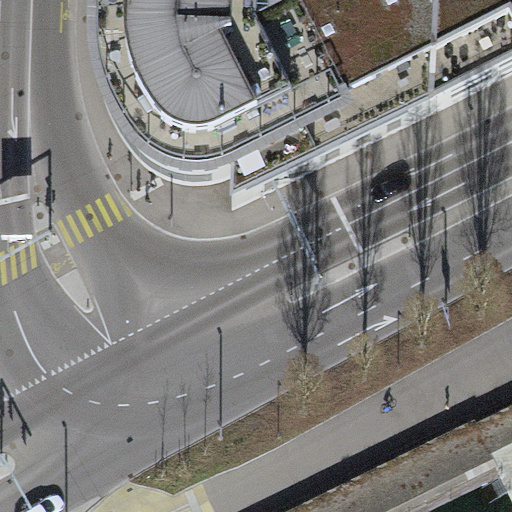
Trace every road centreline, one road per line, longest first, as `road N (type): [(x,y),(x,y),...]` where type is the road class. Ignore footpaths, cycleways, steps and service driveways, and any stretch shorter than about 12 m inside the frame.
road 1 (primary): [(145,413),(93,350),(36,252),(25,209),(7,0)]
road 2 (primary): [(145,413),(511,200)]
road 3 (primary): [(0,500),(145,413)]
